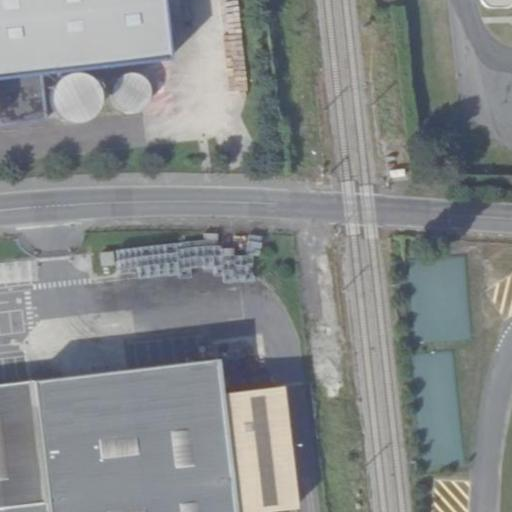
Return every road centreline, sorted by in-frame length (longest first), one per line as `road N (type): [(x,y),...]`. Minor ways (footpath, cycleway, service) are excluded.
road 1 (unclassified): [(511,220),(149,202),(0,209)]
road 2 (unknown): [(318,511),(309,399),(299,359),(273,319),(233,292),(73,292),(59,267),(53,205)]
road 3 (unknown): [(500,511),(511,374)]
